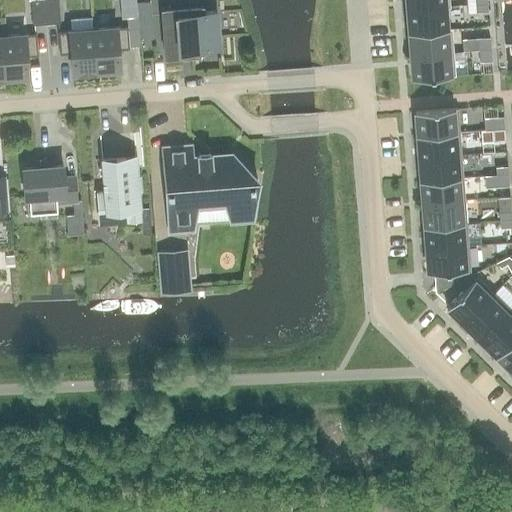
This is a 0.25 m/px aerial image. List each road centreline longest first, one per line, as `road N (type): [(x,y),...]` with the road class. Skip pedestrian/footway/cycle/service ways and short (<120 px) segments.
road 1 (residential): [(0,506),(365,498),(387,511)]
road 2 (residential): [(440,371),(384,293),(366,119)]
road 3 (residential): [(213,89),(0,107)]
road 4 (residential): [(213,89),(253,127),(366,119)]
road 5 (residential): [(362,76),(213,89)]
